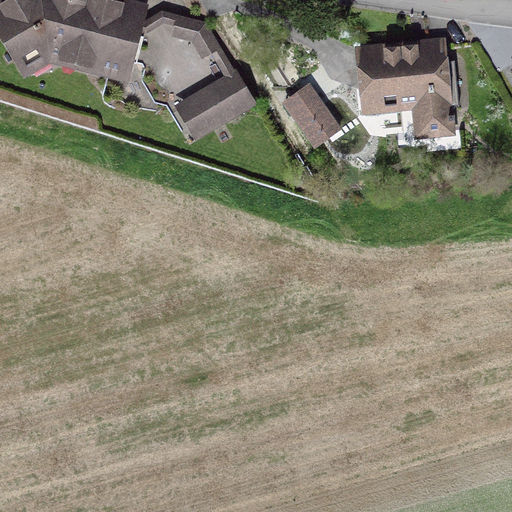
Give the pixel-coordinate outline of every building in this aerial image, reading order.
[(141,38),(134,37),(139,14),(137,10),(98,0),(10,0),(0,6),(0,31),(22,69),(26,70),(48,57),(121,76),(124,74),(130,51),(137,53),(141,38)] [(213,48),(214,47),(202,27),(178,20),(174,35),(192,40),(202,56),(213,48)] [(440,45),(358,53),(363,109),(420,103),(424,135),(449,133),(448,122),(451,122),(451,117),(447,117),(447,108),(451,108),(454,103),(451,74),(447,70),(443,71),(440,45)] [(180,108),(196,134),(247,104),(232,78),(180,108)] [(314,147),(337,131),(327,115),(316,123),(296,94),(283,103),(314,147)]
